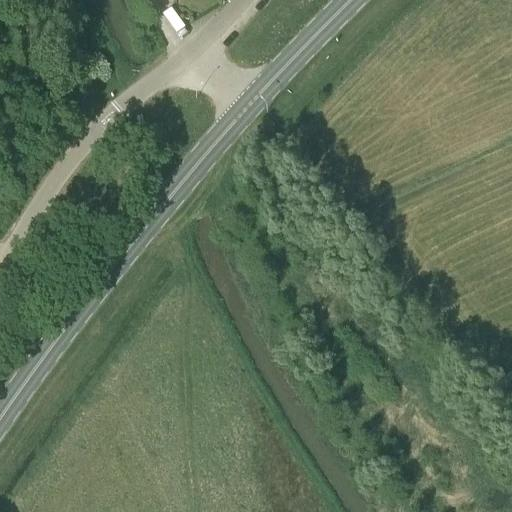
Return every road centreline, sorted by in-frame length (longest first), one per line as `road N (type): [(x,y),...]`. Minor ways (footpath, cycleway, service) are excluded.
road 1 (primary): [(0,419),(244,108)]
road 2 (unclassified): [(0,271),(69,159),(118,105),(186,54)]
road 3 (primary): [(244,108),(351,0)]
